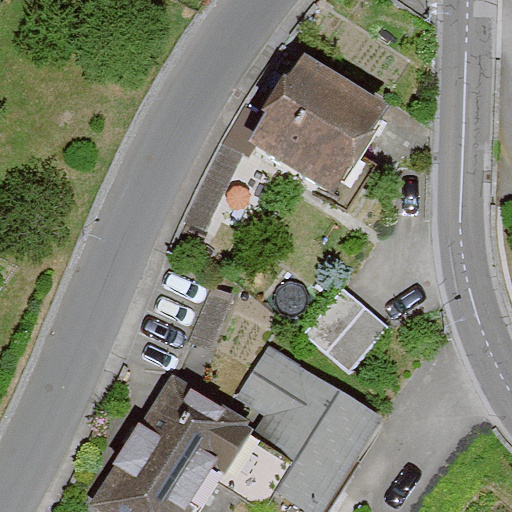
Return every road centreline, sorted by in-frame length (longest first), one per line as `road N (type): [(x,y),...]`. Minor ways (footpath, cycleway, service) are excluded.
road 1 (residential): [(255,0),(211,68),(1,511)]
road 2 (residential): [(467,0),(464,270),(511,395)]
road 3 (motorway): [(511,376),(244,511)]
